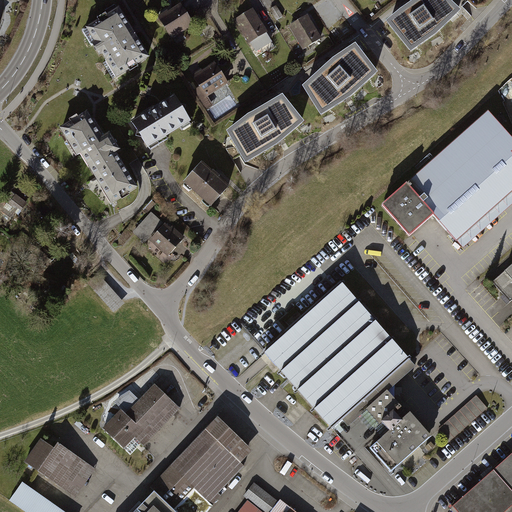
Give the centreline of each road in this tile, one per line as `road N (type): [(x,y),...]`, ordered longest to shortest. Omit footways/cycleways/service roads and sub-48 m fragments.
road 1 (residential): [(163,313),(258,186),(411,89)]
road 2 (residential): [(163,313),(233,390),(386,511)]
road 3 (residential): [(0,129),(163,313)]
road 4 (track): [(177,334),(125,380),(0,437)]
road 5 (residential): [(511,418),(409,511)]
road 6 (residential): [(411,89),(510,0)]
